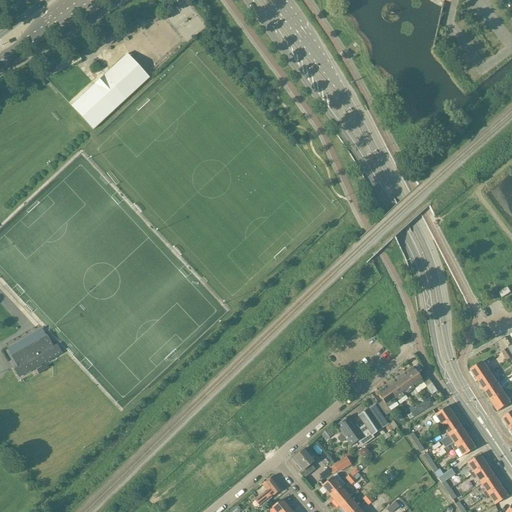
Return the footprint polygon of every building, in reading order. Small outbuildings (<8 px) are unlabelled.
[(104,76),(72,106),(94,130),(126,99),(125,98),(126,97),(127,96),(148,81),(131,56),(112,70),(109,72),(123,92),(121,93),(104,76)] [(511,292),(507,287),(498,293),(501,298),(511,292)] [(62,354),(57,346),(54,348),(48,337),(33,345),(31,342),(27,344),(29,348),(12,358),(18,368),(15,370),(19,379),(62,354)] [(507,361),(511,357),(511,346),(511,345),(501,352),(507,361)] [(470,370),(477,380),(493,370),(491,367),(488,369),(483,361),(470,370)] [(412,367),(403,373),(413,388),(422,381),(426,387),(431,383),(423,372),(419,376),(412,367)] [(493,370),(477,380),(484,391),(497,382),(492,376),(495,374),(493,370)] [(394,380),(404,394),(413,388),(403,373),(394,380)] [(385,386),(396,401),(404,394),(394,380),(385,386)] [(484,391),(491,401),(506,391),(504,388),(502,390),(497,382),(484,391)] [(385,386),(376,393),(387,407),(396,401),(385,386)] [(498,412),(510,403),(506,397),(509,395),(506,391),(491,401),(498,412)] [(387,425),(374,405),(358,416),(364,425),(358,429),(349,416),(336,425),(342,434),(337,439),(341,444),(346,440),(350,445),(357,440),(361,446),(373,437),(372,435),(384,427),(388,432),(391,431),(387,425)] [(439,422),(436,424),(439,427),(454,417),(447,406),(434,414),(439,422)] [(511,412),(503,418),(510,429),(511,427),(511,412)] [(441,430),(443,428),(448,435),(460,427),(454,417),(439,427),(441,430)] [(397,427),(393,421),(387,425),(391,431),(395,428),(397,427)] [(450,444),(452,447),(467,437),(460,427),(448,435),(453,442),(450,444)] [(328,429),(320,435),(325,441),(332,435),(328,429)] [(413,433),(409,435),(414,443),(418,441),(413,433)] [(474,448),(467,437),(452,447),(454,450),(457,448),(462,456),(474,448)] [(420,452),(424,449),(418,441),(414,443),(420,452)] [(302,470),(302,471),(310,464),(315,460),(314,460),(305,448),(292,459),(294,461),(293,463),(295,465),(297,465),(299,467),(302,470)] [(422,456),(428,464),(432,461),(427,453),(422,456)] [(479,455),(467,463),(471,471),(469,472),(471,476),(486,465),(479,455)] [(333,465),(338,473),(351,465),(346,458),(333,465)] [(438,470),(432,461),(428,464),(434,473),(437,478),(452,468),(449,463),(438,470)] [(310,464),(302,471),(302,470),(298,473),(303,479),(315,470),(310,464)] [(471,476),(473,479),(476,477),(480,484),(493,476),(486,465),(471,476)] [(437,478),(446,492),(450,489),(445,481),(456,474),(452,468),(437,478)] [(345,478),(348,481),(357,474),(354,470),(350,474),(351,474),(345,478)] [(356,481),(356,480),(360,477),(357,474),(348,481),(351,485),(356,481)] [(331,477),(321,485),(330,496),(344,484),(337,475),(335,475),(332,478),(331,477)] [(484,496),(500,486),(493,476),(480,484),(485,491),(482,493),(484,496)] [(255,499),(260,505),(281,489),(271,477),(262,484),(266,490),(255,499)] [(344,484),(330,496),(339,506),(349,498),(340,488),(345,484),(344,484)] [(494,505),(507,496),(500,486),(484,496),(486,499),(489,497),(494,505)] [(452,501),(456,498),(450,489),(446,492),(452,501)] [(349,498),(339,506),(344,511),(352,511),(362,505),(354,495),(349,498)] [(280,500),(272,506),(276,511),(287,511),(289,510),(280,500)] [(387,511),(392,511),(399,507),(395,502),(386,510),(387,511)] [(459,502),(455,504),(459,511),(460,511),(464,510),(461,506),(459,502)]
